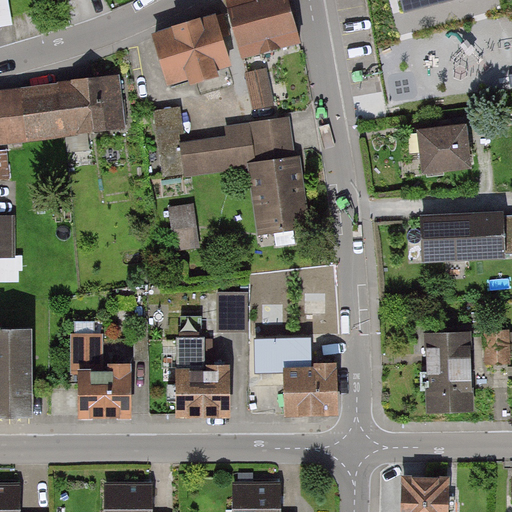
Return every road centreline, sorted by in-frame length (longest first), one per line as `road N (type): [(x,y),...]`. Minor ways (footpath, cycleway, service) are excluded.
road 1 (residential): [(309,0),(353,255),(354,450)]
road 2 (unclassified): [(0,452),(354,450)]
road 3 (residential): [(0,65),(177,0)]
road 4 (unclassified): [(354,450),(511,447)]
